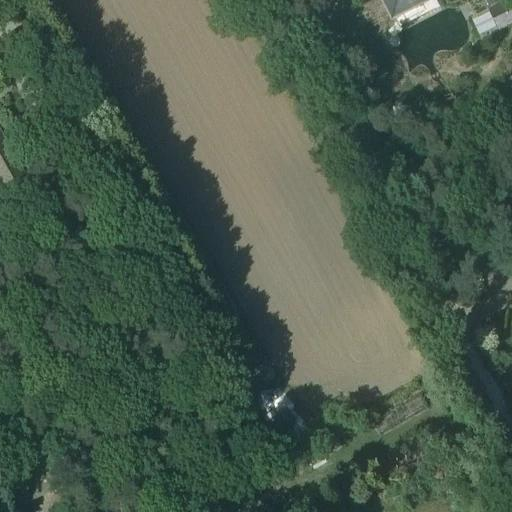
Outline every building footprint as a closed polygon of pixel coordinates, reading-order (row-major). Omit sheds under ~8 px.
[(386,0),(396,17),(422,4),(421,2),(423,0),(386,0)] [(508,0),(503,0),(486,9),(496,30),(511,21),(511,0),(509,0),(508,0)] [(411,117),(395,118),(396,132),(412,131),(411,117)] [(0,193),(3,197),(26,183),(0,138),(0,193)] [(43,186),(21,198),(38,232),(61,220),(43,186)] [(121,201),(98,214),(110,236),(133,224),(121,201)] [(2,400),(0,401),(0,443),(23,431),(2,400)] [(23,431),(0,443),(0,448),(5,456),(28,443),(23,431)] [(13,511),(10,503),(0,507),(0,511),(13,511)]
